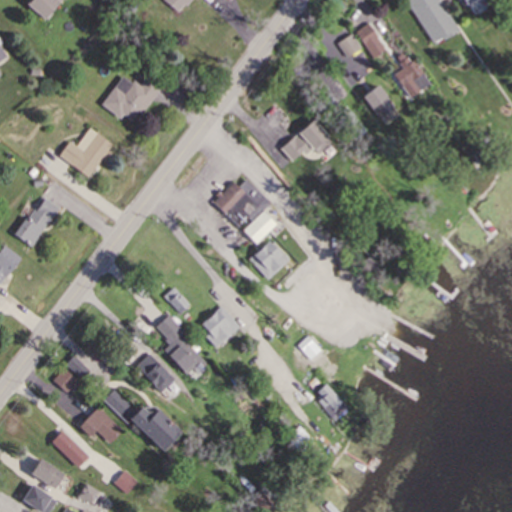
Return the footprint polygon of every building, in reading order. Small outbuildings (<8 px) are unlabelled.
[(44,22),(65,0),(30,0),(26,5),(44,22)] [(164,0),(162,2),(178,16),(191,0),(164,0)] [(411,0),(406,4),(434,48),(459,33),(437,0),(411,0)] [(124,78),(102,107),(132,129),(163,88),(149,77),(139,90),(124,78)] [(394,113),(382,89),(366,98),(378,121),(394,113)] [(328,139),(314,123),(280,152),(294,168),(328,139)] [(59,160),(89,181),(112,147),(89,132),(77,150),(69,145),(59,160)] [(29,249),(60,212),(45,199),(14,236),(29,249)] [(256,247),(277,227),(263,214),(243,234),(256,247)] [(268,282),(289,262),(270,243),(250,263),(268,282)] [(0,286),(22,262),(6,248),(0,254),(0,286)] [(216,349),(239,327),(221,308),(198,330),(216,349)] [(185,375),(203,363),(189,342),(170,354),(185,375)] [(137,367),(161,393),(175,380),(151,354),(137,367)] [(342,405),(327,386),(314,397),(329,415),(342,405)] [(163,454),(183,432),(157,408),(151,414),(143,407),(138,412),(114,391),(105,401),(163,454)] [(115,427),(99,409),(80,426),(96,444),(115,427)] [(51,444),(77,469),(88,458),(62,433),(51,444)] [(31,477),(61,494),(71,478),(40,461),(31,477)] [(114,486),(126,496),(135,485),(124,475),(114,486)] [(45,511),(52,500),(31,487),(23,502),(39,511),(45,511)]
